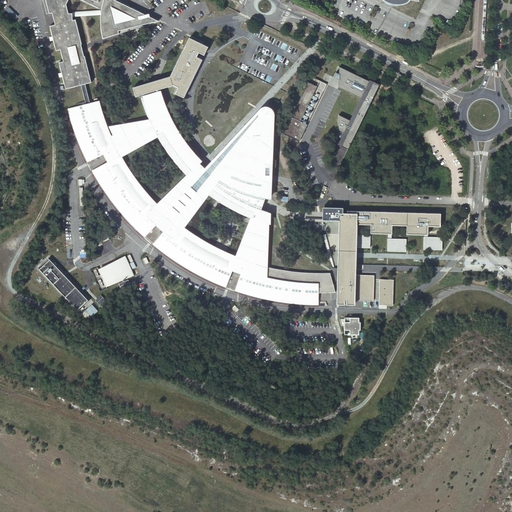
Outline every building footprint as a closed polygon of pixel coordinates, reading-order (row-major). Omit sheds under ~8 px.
[(92,80),(85,55),(80,56),(78,51),(77,46),(77,44),(82,43),(76,20),(76,18),(73,19),(72,12),(69,12),(67,5),(69,0),(84,0),(102,8),(101,13),(101,19),(101,28),(102,28),(102,30),(102,33),(104,35),(106,36),(107,36),(109,35),(111,35),(112,34),(114,32),(115,34),(122,31),(121,29),(145,23),(146,24),(159,20),(152,17),(148,17),(146,16),(145,13),(141,14),(136,12),(141,11),(133,6),(132,7),(118,0),(43,0),(47,13),(52,11),(63,9),(66,20),(55,23),(50,25),(52,35),(49,36),(50,40),(53,39),(56,49),(60,48),(63,60),(59,61),(62,72),(58,72),(63,88),(65,87),(81,83),(85,82),(92,80)] [(152,81),(134,87),(136,95),(160,88),(174,84),(178,87),(175,92),(184,96),(202,58),(197,56),(199,51),(205,54),(208,47),(189,37),(185,46),(183,50),(171,75),(161,78),(157,80),(152,81)] [(334,76),(339,79),(339,86),(343,89),(359,96),(361,98),(351,120),(348,119),(338,114),(337,130),(347,134),(341,146),(348,150),(380,84),(370,79),(370,80),(339,66),(339,73),(336,72),(334,76)] [(297,145),(327,83),(321,79),(312,76),(284,133),(291,137),(289,142),(297,145)] [(91,103),(85,82),(81,83),(87,104),(91,103)] [(267,105),(266,105),(264,105),(261,106),(260,107),(258,109),(210,163),(206,168),(201,163),(203,160),(187,141),(173,119),(162,90),(141,95),(150,118),(109,126),(114,134),(112,135),(106,120),(100,100),(91,103),(87,104),(68,108),(72,123),(77,138),(88,162),(104,154),(108,161),(92,170),(103,187),(122,213),(145,237),(157,225),(163,231),(153,244),(172,259),(195,273),(227,287),(234,270),(241,273),(235,290),(268,300),(296,304),(319,304),(320,292),(336,292),(330,272),(311,272),(289,271),(268,266),(271,212),(262,208),(264,204),(266,199),(272,199),(274,116),(274,113),(274,111),(273,109),(272,108),(271,106),(269,106),(267,105)] [(336,144),(341,146),(347,134),(337,130),(336,144)] [(323,216),(323,218),(339,219),(338,254),(338,265),(337,292),(337,303),(345,303),(345,300),(347,300),(347,304),(356,304),(356,300),(374,301),(375,275),(357,274),(357,266),(357,255),(358,247),(358,234),(358,223),(372,223),(372,232),(389,232),(389,238),(392,238),(392,232),(393,233),(393,224),(395,224),(409,225),(408,233),(425,233),(425,236),(428,236),(428,233),(428,225),(430,225),(431,225),(441,226),(441,212),(347,210),(347,212),(343,212),(343,207),(323,206),(323,211),(323,216)] [(371,235),(358,234),(358,247),(370,247),(371,235)] [(424,236),(424,249),(442,249),(442,237),(428,236),(425,236),(424,236)] [(388,238),(388,250),(406,251),(406,238),(392,238),(389,238),(388,238)] [(102,276),(107,286),(135,274),(126,255),(99,268),(98,267),(102,276)] [(50,258),(39,268),(78,309),(88,299),(83,293),(79,290),(50,258)] [(102,276),(98,267),(91,270),(96,279),(100,289),(107,286),(102,276)] [(380,279),(379,304),(393,304),(394,279),(380,279)] [(101,295),(96,299),(99,303),(104,298),(101,295)] [(85,309),(92,316),(98,310),(92,303),(85,309)] [(361,329),(361,322),(359,322),(359,317),(350,317),(350,319),(345,319),(345,332),(350,332),(350,334),(359,334),(359,329),(361,329)] [(360,344),(355,353),(360,356),(365,347),(360,344)]
